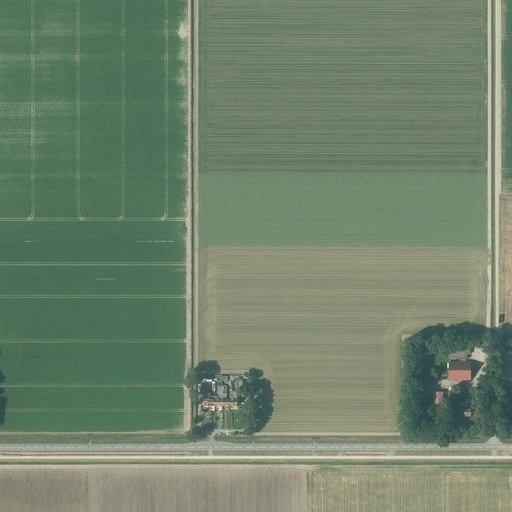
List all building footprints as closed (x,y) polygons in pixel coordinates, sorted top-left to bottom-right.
[(448,354),(470,354),(470,343),(448,344),(448,354)] [(437,376),(448,376),(448,380),(470,380),(470,362),(448,362),(448,370),(441,370),(441,372),(437,372),(437,376)] [(433,392),(433,408),(443,408),(443,392),(433,392)] [(215,406),(215,397),(210,397),(210,393),(207,393),(207,397),(204,397),(204,403),(207,403),(207,406),(215,406)] [(230,406),(237,406),(237,403),(239,403),(239,400),(237,400),(237,393),(235,393),(235,396),(230,396),(230,400),(230,406)] [(462,417),(470,417),(470,409),(469,409),(469,405),(466,405),(466,409),(462,409),(462,417)]
